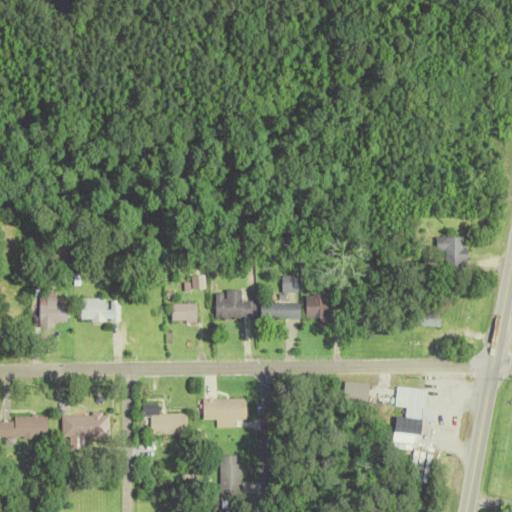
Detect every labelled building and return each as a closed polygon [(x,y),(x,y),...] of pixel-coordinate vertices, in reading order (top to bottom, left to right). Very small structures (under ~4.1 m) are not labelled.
[(447,254),(447,270),(469,270),(469,239),(437,239),(437,254),(447,254)] [(190,284),(184,284),(184,293),(207,293),(207,269),(190,269),(190,284)] [(242,293),(217,292),(217,321),(256,322),(257,303),(242,303),(242,293)] [(41,301),(41,327),(69,327),(69,305),(57,305),(57,294),(47,294),(47,301),(41,301)] [(308,323),(338,323),(338,296),(308,296),(308,323)] [(83,323),(121,323),(121,301),(83,301),(83,323)] [(173,324),(199,324),(199,306),(173,306),(173,324)] [(261,322),(302,322),(302,306),(261,306),(261,322)] [(442,328),(442,311),(416,309),(415,326),(442,328)] [(344,403),(369,403),(369,384),(344,384),(344,403)] [(396,409),(407,409),(406,418),(397,418),(396,437),(424,438),(426,391),(397,389),(396,409)] [(247,421),(247,401),(204,401),(204,421),(247,421)] [(63,416),(63,438),(110,439),(110,417),(63,416)] [(189,416),(151,416),(151,437),(189,437),(189,416)] [(0,419),(0,440),(49,440),(49,419),(0,419)] [(241,458),(220,458),(220,498),(241,498),(241,458)]
